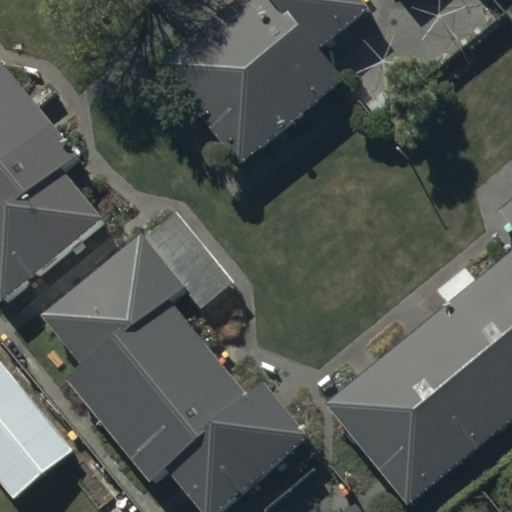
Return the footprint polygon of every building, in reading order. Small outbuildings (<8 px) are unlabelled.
[(240,0),(161,63),(243,166),(346,84),(334,68),(343,60),(329,43),(372,9),(365,0),(240,0)] [(0,291),(7,300),(105,218),(63,168),(81,154),(0,57),(0,291)] [(511,203),(503,211),(511,222),(511,251),(329,402),(413,505),(511,423),(511,203)] [(149,238),(145,234),(42,315),(81,365),(67,376),(151,483),(170,468),(205,511),(217,511),(311,438),(267,382),(249,397),(172,300),(181,293),(198,314),(235,284),(179,214),(149,238)] [(74,453),(0,362),(0,482),(15,501),(74,453)]
